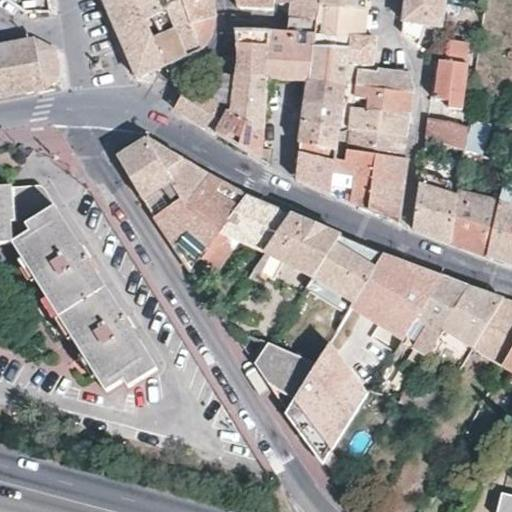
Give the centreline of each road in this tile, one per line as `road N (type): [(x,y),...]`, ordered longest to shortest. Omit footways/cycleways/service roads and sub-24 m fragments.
road 1 (residential): [(325,511),(95,147),(102,107)]
road 2 (residential): [(283,192),(511,282)]
road 3 (residential): [(102,107),(159,127),(283,192)]
road 4 (residential): [(414,176),(424,71),(383,29),(387,0)]
road 5 (residential): [(102,107),(162,92),(213,58),(226,42),(226,0)]
